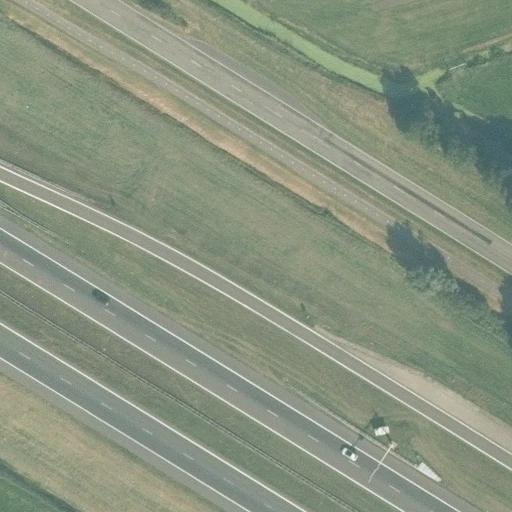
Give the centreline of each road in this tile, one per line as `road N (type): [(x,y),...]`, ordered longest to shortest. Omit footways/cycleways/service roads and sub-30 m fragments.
road 1 (motorway): [(426,511),(0,248)]
road 2 (tertiary): [(511,263),(91,0)]
road 3 (motorway): [(307,336),(138,239),(0,176)]
road 4 (motorway): [(0,343),(271,511)]
